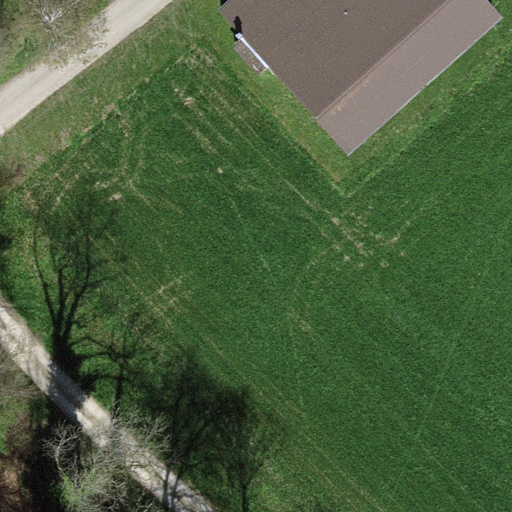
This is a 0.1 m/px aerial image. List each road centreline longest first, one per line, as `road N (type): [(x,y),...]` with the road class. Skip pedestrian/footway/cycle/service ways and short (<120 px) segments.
road 1 (track): [(214,511),(0,294)]
road 2 (residential): [(150,0),(0,137)]
